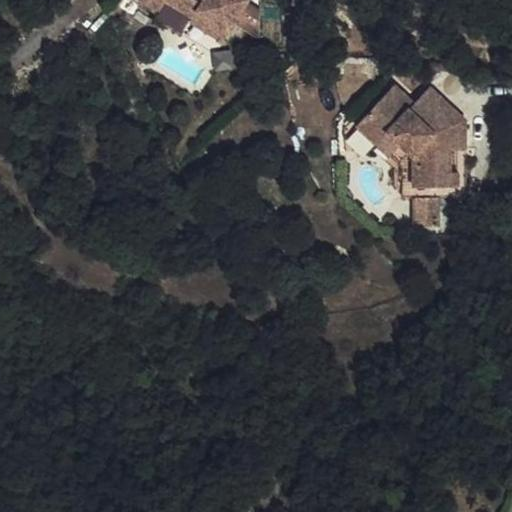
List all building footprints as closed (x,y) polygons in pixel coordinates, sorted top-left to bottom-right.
[(151,0),(163,9),(169,0),(177,0),(199,15),(204,8),(235,29),(254,0),(151,0)] [(235,29),(204,8),(199,15),(196,18),(227,40),(235,29)] [(362,134),(382,154),(393,142),(407,155),(418,166),(419,195),(454,195),(454,181),(454,159),(454,142),(469,143),(469,128),(446,107),(424,128),(413,116),(418,112),(400,94),(362,134)] [(413,116),(424,128),(446,107),(434,95),(418,112),(413,116)] [(382,154),(395,167),(407,155),(393,142),(382,154)] [(470,158),(469,143),(454,142),(454,159),(470,158)] [(405,176),(406,196),(419,195),(418,166),(407,155),(395,167),(405,176)] [(418,207),(419,236),(442,235),(443,207),(418,207)]
